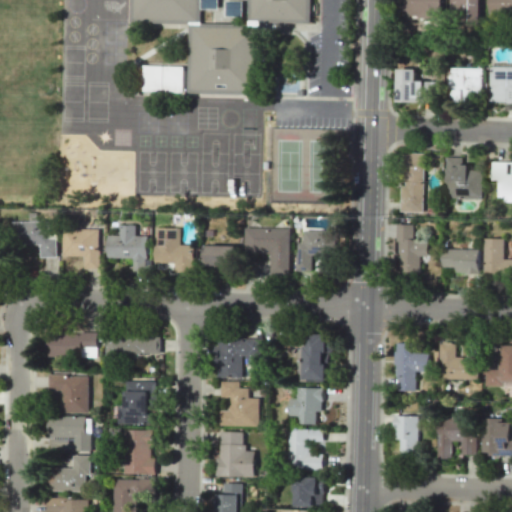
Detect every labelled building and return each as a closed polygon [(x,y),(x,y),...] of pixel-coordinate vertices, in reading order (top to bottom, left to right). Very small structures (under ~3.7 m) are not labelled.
[(188,92),(259,94),(261,22),(311,23),(311,0),(131,0),(131,22),(189,23),(188,92)] [(404,0),(404,16),(443,17),(443,0),(404,0)] [(449,0),(450,14),(458,15),(458,22),(482,22),(482,0),(449,0)] [(511,0),(490,0),(490,14),(511,14),(511,0)] [(490,102),(511,102),(511,64),(490,65),(490,102)] [(145,65),(144,90),(164,91),(165,66),(145,65)] [(166,65),(165,91),(185,92),(186,66),(166,65)] [(448,101),(482,102),(483,68),(449,67),(448,101)] [(416,69),(399,68),(398,102),(434,102),(434,81),(416,81),(416,69)] [(424,212),(425,153),(405,153),(405,186),(402,186),(401,211),(424,212)] [(463,157),(448,157),(447,198),(483,199),(483,168),(463,167),(463,157)] [(498,202),(511,201),(511,173),(508,173),(508,162),(493,162),(492,181),(499,181),(498,202)] [(40,257),(56,257),(56,238),(49,239),(49,221),(14,222),(15,245),(39,244),(40,257)] [(136,224),(119,225),(119,235),(107,235),(107,258),(133,258),(133,270),(149,270),(148,235),(136,235),(136,224)] [(414,224),(399,224),(399,272),(421,273),(421,256),(429,256),(429,240),(414,240),(414,224)] [(290,228),(244,227),(244,253),(270,253),(270,273),(289,273),(290,228)] [(98,268),(99,229),(62,228),(62,255),(83,256),(83,268),(98,268)] [(181,228),(157,228),(157,262),(174,262),(174,272),(193,272),(194,245),(180,244),(181,228)] [(336,256),(336,231),(304,230),(303,243),(297,243),(297,270),(311,271),(311,255),(318,255),(336,256)] [(485,277),(511,277),(511,259),(505,259),(506,238),(486,237),(485,277)] [(202,268),(236,269),(237,246),(203,245),(202,268)] [(481,249),(444,249),(444,267),(456,267),(456,272),(481,273),(481,249)] [(46,355),(90,356),(90,347),(97,348),(98,332),(47,331),(46,355)] [(141,358),(141,353),(160,354),(160,335),(105,333),(105,357),(141,358)] [(329,380),(333,335),(308,333),(303,378),(329,380)] [(243,377),(243,359),(264,359),(264,338),(217,338),(217,377),(243,377)] [(479,379),(478,356),(457,357),(457,342),(441,343),(442,379),(479,379)] [(511,344),(501,345),(501,369),(486,369),(486,385),(511,385),(511,344)] [(417,390),(417,372),(430,372),(430,345),(396,345),(397,391),(417,390)] [(48,374),(88,374),(87,414),(60,414),(60,390),(48,390),(48,374)] [(157,381),(126,380),(125,404),(117,404),(116,423),(151,424),(151,409),(157,409),(157,381)] [(221,425),(259,426),(260,398),(249,397),(250,388),(240,387),(240,381),(221,381),(221,396),(230,396),(229,410),(221,410),(221,425)] [(291,397),(290,416),(299,416),(299,423),(317,424),(317,412),(323,412),(324,387),(297,387),(297,398),(291,397)] [(475,455),(475,414),(439,414),(439,458),(452,458),(452,441),(461,440),(461,455),(475,455)] [(419,416),(395,415),(395,439),(401,439),(401,451),(419,451),(419,416)] [(90,417),(49,416),(48,450),(89,452),(90,417)] [(484,454),(511,454),(511,419),(484,419),(484,454)] [(289,469),(324,470),(324,451),(323,451),(324,429),(290,428),(289,469)] [(151,429),(123,429),(123,474),(154,474),(155,458),(151,458),(151,429)] [(256,451),(245,450),(245,431),(221,431),(220,457),(216,457),(215,476),(255,477),(256,451)] [(69,468),(48,467),(48,490),(82,491),(83,473),(87,473),(88,455),(69,455),(69,468)] [(296,506),(325,506),(325,477),(297,477),(296,506)] [(111,511),(135,511),(135,500),(153,500),(153,478),(111,478),(111,511)] [(241,511),(242,483),(225,483),(224,494),(219,494),(218,511),(241,511)] [(85,511),(85,498),(46,498),(46,511),(85,511)]
